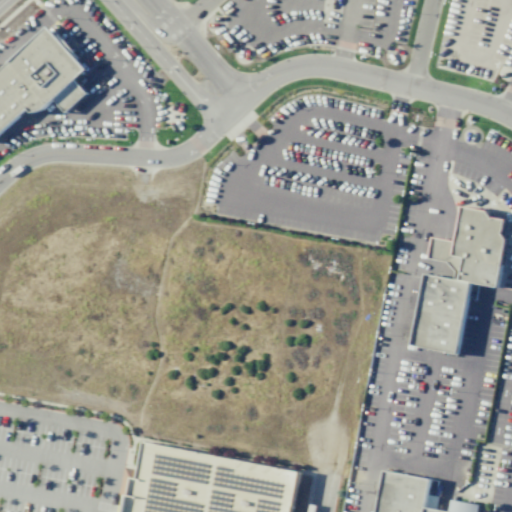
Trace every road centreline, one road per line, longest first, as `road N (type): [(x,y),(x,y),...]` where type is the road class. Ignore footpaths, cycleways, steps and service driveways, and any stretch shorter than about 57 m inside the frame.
road 1 (residential): [(233,110),(282,73),(315,67),(511,117)]
road 2 (residential): [(175,28),(207,0),(410,87)]
road 3 (residential): [(0,180),(44,154),(171,157),(233,110)]
road 4 (residential): [(109,0),(192,93),(233,110)]
road 5 (residential): [(233,110),(228,88),(150,0)]
